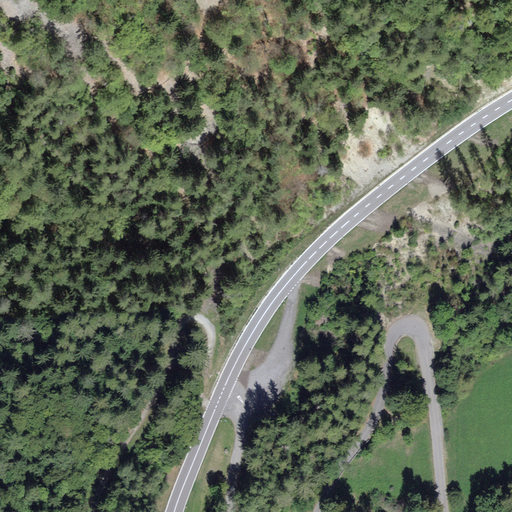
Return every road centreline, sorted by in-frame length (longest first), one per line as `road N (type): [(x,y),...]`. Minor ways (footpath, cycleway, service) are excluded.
road 1 (secondary): [(220,396),(250,335),(302,265),(413,168),(511,99)]
road 2 (tertiary): [(317,511),(376,416),(392,336),(406,323),(421,328),(427,352),(442,511)]
road 3 (track): [(96,511),(126,438),(157,394),(180,322),(193,317),(207,325),(198,393),(216,407)]
road 4 (tertiary): [(220,396),(240,414),(232,511)]
road 5 (secondary): [(174,511),(220,396)]
